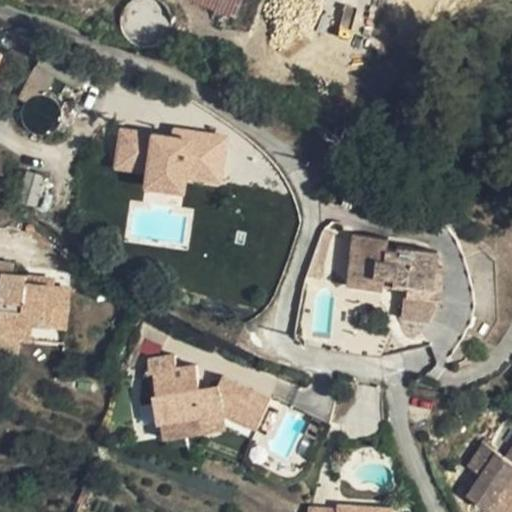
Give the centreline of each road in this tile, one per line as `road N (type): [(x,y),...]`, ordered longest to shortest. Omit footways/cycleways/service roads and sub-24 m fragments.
road 1 (residential): [(311,204),(280,313),(282,340),(301,358),(389,364),(419,356),(447,332),(459,288),(438,236),(394,219)]
road 2 (residential): [(0,13),(41,22),(196,89),(252,126),(288,163),(311,204)]
